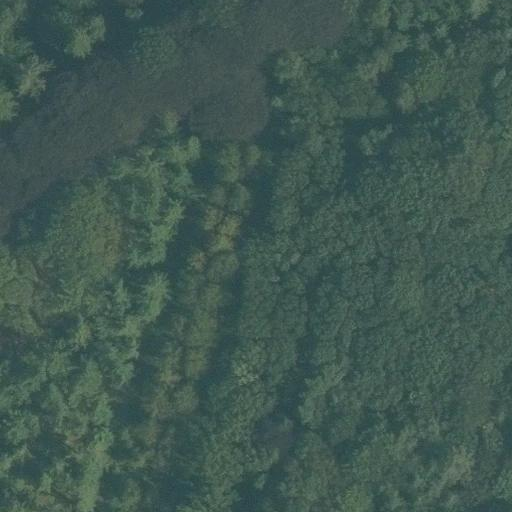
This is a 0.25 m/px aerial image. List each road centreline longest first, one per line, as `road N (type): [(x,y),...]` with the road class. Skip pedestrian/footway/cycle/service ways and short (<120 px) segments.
road 1 (track): [(364,0),(221,511)]
road 2 (track): [(511,344),(472,307),(390,70),(345,0)]
road 3 (track): [(299,0),(162,65),(0,183)]
